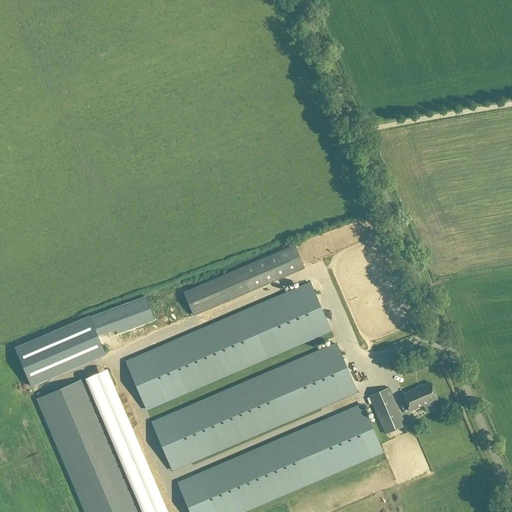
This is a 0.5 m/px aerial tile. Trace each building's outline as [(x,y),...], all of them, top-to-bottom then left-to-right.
[(304,268),(294,245),(184,292),(194,316),(304,268)] [(310,283),(126,362),(146,410),(331,331),(310,283)] [(146,297),(90,318),(97,336),(115,329),(117,334),(154,320),(146,297)] [(97,336),(90,318),(90,316),(15,348),(31,387),(105,355),(97,336)] [(172,471),(357,392),(336,344),(152,423),(172,471)] [(167,511),(107,369),(84,379),(140,511),(167,511)] [(140,511),(84,379),(37,399),(84,511),(140,511)] [(410,411),(437,399),(430,383),(403,394),(410,411)] [(369,396),(386,434),(405,426),(388,388),(369,396)] [(178,483),(189,511),(243,511),(382,453),(362,404),(178,483)]
